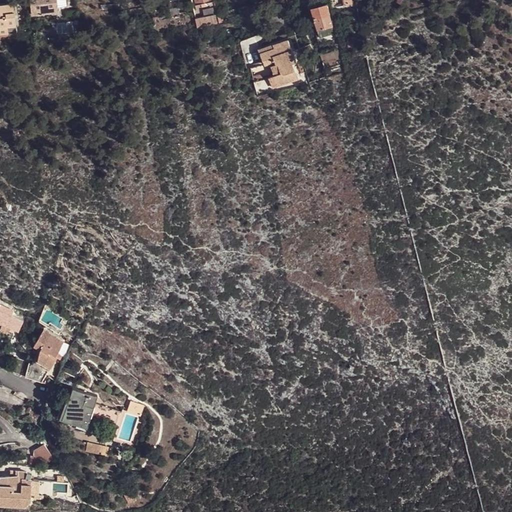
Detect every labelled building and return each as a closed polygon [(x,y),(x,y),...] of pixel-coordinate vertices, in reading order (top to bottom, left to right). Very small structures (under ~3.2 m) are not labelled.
[(57,12),(56,0),(29,0),(31,15),(57,12)] [(344,0),(347,9),(356,6),(354,0),(344,0)] [(0,4),(0,28),(21,26),(16,2),(0,4)] [(329,6),(315,9),(320,32),(335,29),(329,6)] [(172,10),(174,18),(183,16),(181,8),(172,10)] [(0,28),(0,35),(21,33),(21,26),(0,28)] [(335,29),(320,32),(321,39),(336,35),(335,29)] [(360,40),(357,39),(349,40),(351,49),(359,48),(360,40)] [(288,40),(259,49),(265,67),(270,65),(271,67),(276,65),(274,57),(292,50),(288,40)] [(276,65),(271,67),(275,77),(269,79),(273,89),(299,80),(293,64),(296,63),(292,50),(274,57),(276,65)] [(323,56),(325,64),(336,62),(337,64),(342,63),(340,53),(323,56)] [(11,310),(0,304),(0,320),(9,325),(12,327),(20,331),(25,321),(9,313),(11,310)] [(9,325),(0,320),(0,329),(9,334),(12,327),(9,325)] [(66,344),(62,341),(45,331),(40,340),(36,346),(41,349),(38,362),(53,371),(60,359),(59,358),(57,357),(59,353),(61,354),(66,344)] [(13,373),(26,378),(30,363),(18,359),(13,373)] [(44,366),(31,361),(30,363),(26,378),(40,382),(44,384),(53,371),(44,366)] [(74,388),(69,403),(65,415),(64,415),(89,424),(98,398),(74,388)] [(65,415),(69,403),(50,396),(45,408),(65,415)] [(120,413),(96,405),(92,417),(116,426),(120,413)] [(87,429),(89,424),(64,415),(62,420),(87,429)] [(126,416),(123,415),(118,427),(122,428),(126,416)] [(105,456),(108,446),(89,441),(87,452),(105,456)] [(32,452),(40,465),(53,457),(45,444),(32,452)] [(17,470),(17,475),(20,474),(20,478),(28,478),(28,471),(17,470)] [(0,485),(0,503),(18,505),(18,500),(20,500),(24,505),(25,506),(32,501),(33,479),(28,478),(20,478),(20,474),(17,475),(1,476),(0,485)]
